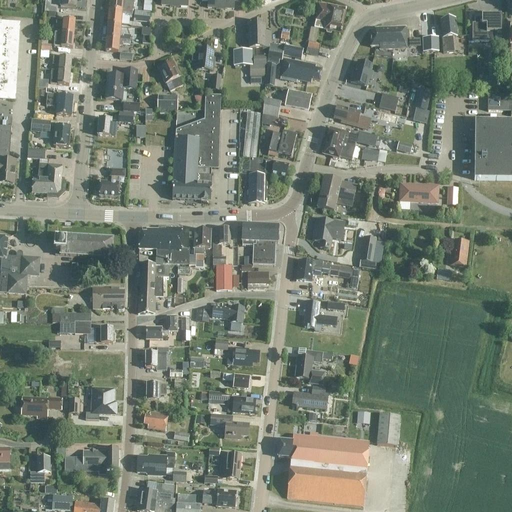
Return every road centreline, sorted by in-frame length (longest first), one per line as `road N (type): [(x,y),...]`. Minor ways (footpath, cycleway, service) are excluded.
road 1 (residential): [(258,511),(282,297)]
road 2 (unclassified): [(301,169),(443,171),(446,98)]
road 3 (residential): [(284,0),(136,67),(87,63)]
road 4 (residential): [(122,511),(133,328)]
road 5 (secondary): [(287,214),(128,215)]
road 6 (secondary): [(363,23),(301,169)]
road 7 (residential): [(133,328),(212,298),(282,297)]
road 8 (residential): [(73,214),(87,63)]
